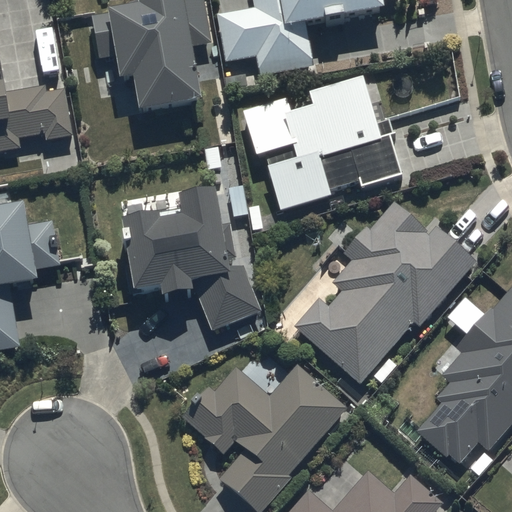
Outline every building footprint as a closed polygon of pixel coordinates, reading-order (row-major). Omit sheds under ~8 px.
[(136,74),(142,108),(205,97),(197,47),(214,44),(206,0),(141,0),(142,2),(110,7),(111,13),(93,16),(100,60),(119,57),(123,76),(136,74)] [(257,58),(261,77),(317,68),(309,20),(388,7),(386,0),(253,0),(255,7),(217,14),(225,63),(257,58)] [(0,151),(23,148),(21,137),(46,133),(46,140),(74,135),(67,88),(47,92),(46,84),(9,90),(0,34),(0,33),(0,151)] [(265,154),(282,211),(335,196),(333,191),(360,183),(361,188),(404,175),(392,136),(396,135),(392,119),(379,122),(365,74),(310,91),(314,104),(293,110),(289,97),(242,111),(256,157),(265,154)] [(197,289),(213,331),(264,310),(243,261),(233,266),(221,187),(182,193),(185,212),(163,215),(162,209),(125,215),(133,266),(127,267),(131,294),(164,289),(164,294),(197,289)] [(0,351),(21,348),(11,286),(42,280),(40,268),(61,265),(54,220),(31,224),(27,200),(0,204),(0,351)] [(420,328),(477,262),(436,226),(432,232),(395,200),(346,256),(351,261),(332,282),(342,291),(330,305),(321,297),(294,327),(360,385),(414,323),(420,328)] [(511,288),(494,310),(491,307),(456,349),(460,352),(442,374),(449,381),(435,397),(443,403),(418,432),(448,459),(451,456),(461,465),(480,442),(492,452),(511,427),(511,288)] [(182,420),(224,456),(236,442),(245,449),(218,481),(254,511),(264,511),(295,476),(291,472),(347,407),(298,364),(271,395),(238,367),(216,393),(209,387),(182,420)] [(437,511),(445,504),(413,476),(396,495),(369,471),(333,511),(309,490),(289,511),(437,511)]
